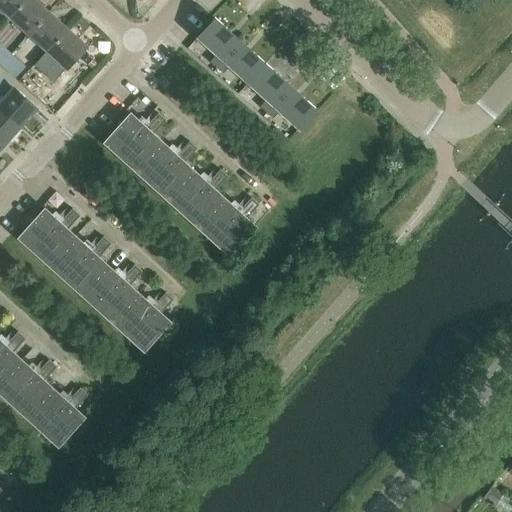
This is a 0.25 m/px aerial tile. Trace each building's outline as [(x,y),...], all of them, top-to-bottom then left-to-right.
[(24,0),(0,0),(0,8),(9,17),(24,0)] [(33,0),(24,0),(9,17),(28,34),(47,12),(33,0)] [(47,12),(28,34),(46,50),(66,29),(47,12)] [(217,68),(241,41),(215,18),(198,37),(217,54),(211,62),(217,68)] [(66,29),(46,50),(56,59),(43,74),(52,82),(85,47),(66,29)] [(241,41),(217,68),(223,73),(230,66),(249,82),(266,63),(241,41)] [(0,64),(10,53),(0,44),(0,64)] [(10,53),(0,64),(0,66),(13,78),(24,66),(10,53)] [(260,107),(267,112),(291,86),(266,63),(249,82),(267,99),(260,107)] [(0,101),(0,112),(17,128),(34,109),(0,77),(0,94),(4,97),(0,101)] [(316,109),(291,86),(267,112),(273,118),(280,110),(299,128),(316,109)] [(0,146),(0,147),(17,128),(0,112),(0,146)] [(103,143),(119,157),(145,127),(130,113),(103,143)] [(119,157),(134,171),(161,141),(152,134),(164,121),(157,115),(146,128),(145,127),(119,157)] [(161,141),(134,171),(150,185),(176,156),(161,141)] [(150,185),(166,199),(192,170),(183,162),(195,149),(188,143),(176,156),(150,185)] [(181,213),(208,184),(192,170),(166,199),(181,213)] [(181,213),(197,227),(223,198),(214,189),(226,176),(220,171),(208,184),(181,213)] [(238,211),(223,198),(197,227),(212,241),(239,212),(238,211)] [(250,198),(238,211),(239,212),(212,241),(228,255),(255,226),(245,217),(257,205),(250,198)] [(490,215),(500,203),(496,200),(486,212),(490,215)] [(34,252),(60,223),(45,209),(18,238),(34,252)] [(34,252),(49,266),(76,237),(67,229),(79,216),(72,209),(60,223),(34,252)] [(91,251),(76,237),(49,266),(65,280),(91,251)] [(65,280),(80,294),(107,265),(99,257),(111,244),(103,237),(91,251),(65,280)] [(107,265),(80,294),(96,308),(123,279),(122,278),(107,265)] [(96,308),(111,322),(138,293),(129,284),(141,271),(134,265),(122,278),(123,279),(96,308)] [(138,293),(111,322),(127,337),(154,307),(153,306),(138,293)] [(165,293),(153,306),(154,307),(127,337),(143,351),(169,321),(160,312),(172,299),(165,293)] [(0,352),(0,383),(21,360),(12,352),(24,339),(17,333),(5,345),(6,346),(0,352)] [(36,374),(21,360),(0,383),(0,393),(11,403),(37,374),(36,374)] [(11,403),(26,417),(52,388),(43,380),(55,367),(48,361),(36,374),(37,374),(11,403)] [(67,402),(52,388),(26,417),(42,432),(68,403),(67,402)] [(79,389),(67,402),(68,403),(42,432),(57,446),(83,417),(74,408),(86,395),(79,389)]
